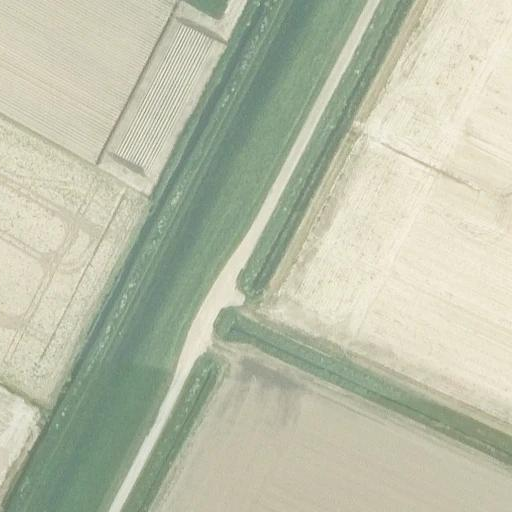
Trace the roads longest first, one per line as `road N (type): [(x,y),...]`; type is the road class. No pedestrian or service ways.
road 1 (unclassified): [(113,511),(375,0)]
road 2 (track): [(26,511),(283,0)]
